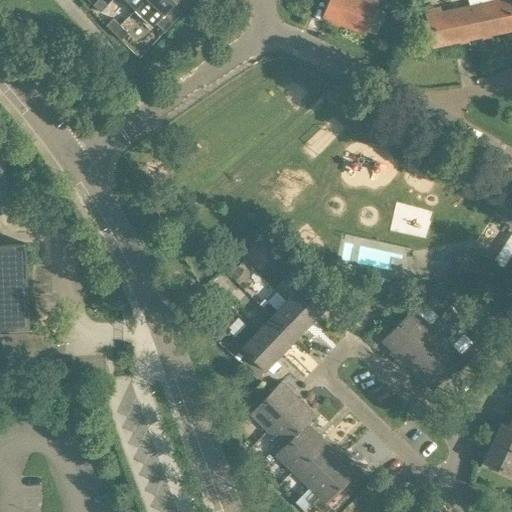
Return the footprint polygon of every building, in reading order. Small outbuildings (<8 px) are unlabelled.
[(100,0),(98,0),(93,6),(100,13),(107,6),(100,0)] [(125,0),(136,10),(145,0),(125,0)] [(145,0),(136,10),(156,29),(167,18),(172,23),(189,6),(183,0),(145,0)] [(364,0),(364,2),(359,0),(331,0),(325,17),(364,33),(378,1),(374,0),(364,0)] [(469,9),(475,37),(511,29),(511,12),(509,0),(495,0),(497,3),(469,9)] [(475,37),(469,9),(441,15),(440,10),(426,12),(433,46),(475,37)] [(105,26),(113,33),(120,26),(112,18),(105,26)] [(120,26),(113,33),(121,41),(128,33),(120,26)] [(0,332),(31,331),(26,244),(0,245),(0,332)] [(488,289),(490,284),(496,265),(497,263),(466,251),(456,277),(488,289)] [(496,265),(490,284),(509,297),(511,293),(511,258),(505,268),(496,265)] [(379,288),(382,276),(368,273),(365,285),(379,288)] [(295,292),(285,302),(309,325),(325,309),(301,286),(305,282),(296,274),(286,284),(295,292)] [(309,325),(285,302),(276,311),(268,303),(262,309),(295,340),(309,325)] [(295,340),(262,309),(256,315),(265,323),(256,332),(280,355),(295,340)] [(399,358),(430,326),(412,309),(381,342),(399,358)] [(280,355),(256,332),(248,324),(238,334),(227,345),(236,354),(241,349),(265,371),(280,355)] [(415,374),(446,342),(430,326),(399,358),(415,374)] [(456,332),(446,342),(452,347),(462,337),(456,332)] [(446,342),(415,374),(433,391),(463,359),(446,342)] [(267,431),(298,399),(281,382),(249,415),(267,431)] [(298,399),(267,431),(283,447),(275,455),(275,456),(306,424),(307,424),(315,415),(298,399)] [(511,428),(508,427),(500,423),(491,443),(511,452),(511,428)] [(306,424),(275,456),(292,472),(323,440),(307,424),(306,424)] [(323,440),(292,472),(309,488),(340,456),(323,440)] [(511,452),(491,443),(482,463),(511,476),(511,452)] [(340,456),(309,488),(318,497),(312,504),(321,511),(326,511),(330,508),(326,505),(357,473),(340,456)]
